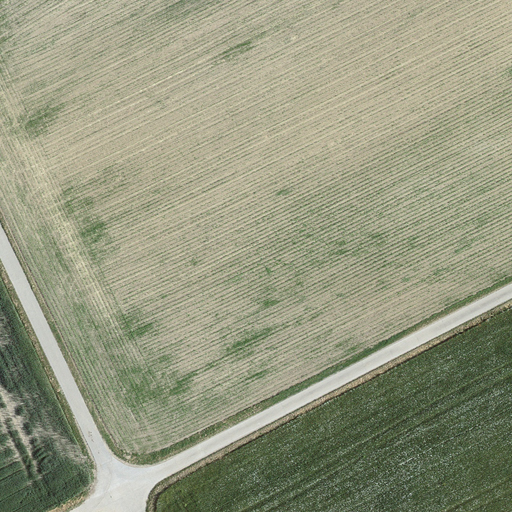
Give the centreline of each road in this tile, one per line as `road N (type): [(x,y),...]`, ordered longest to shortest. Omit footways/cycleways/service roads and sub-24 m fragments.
road 1 (track): [(511,286),(72,511)]
road 2 (track): [(0,246),(128,511)]
